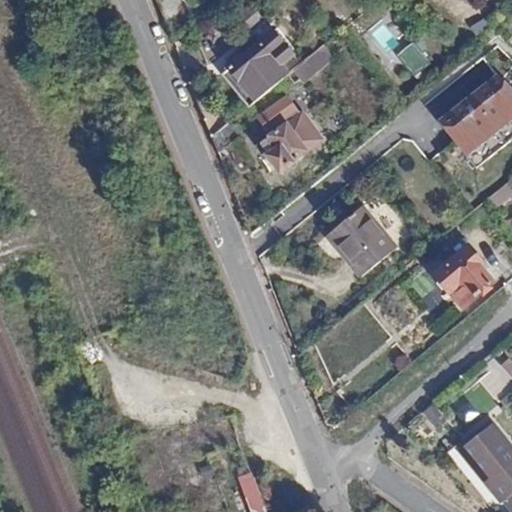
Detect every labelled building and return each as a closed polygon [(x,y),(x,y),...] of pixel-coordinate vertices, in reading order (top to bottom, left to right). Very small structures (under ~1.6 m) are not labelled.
[(165,0),(160,5),(167,25),(197,1),(195,0),(165,0)] [(291,74),(280,61),(264,41),(228,71),(255,104),(288,76),(291,74)] [(414,43),(398,56),(415,77),(431,64),(414,43)] [(336,59),(325,45),(305,62),(293,71),(301,80),(305,85),(336,59)] [(293,71),(305,62),(295,49),(280,61),(291,74),(293,71)] [(223,75),(249,108),(255,104),(228,71),(223,75)] [(295,85),(301,80),(293,71),(291,74),(288,76),(295,85)] [(511,119),(511,90),(498,73),(436,121),(464,157),(511,119)] [(213,137),(231,122),(237,117),(226,103),(206,120),(213,137)] [(313,149),(318,145),(306,129),(313,123),(305,113),(260,147),(281,174),(309,152),(306,148),(309,146),(313,149)] [(213,137),(219,153),(242,134),(231,122),(213,137)] [(306,129),(318,145),(322,142),(313,129),(315,127),(313,123),(306,129)] [(511,181),(488,200),(497,211),(511,198),(511,181)] [(328,237),(341,253),(377,224),(364,207),(328,237)] [(377,224),(341,253),(362,280),(397,249),(377,224)] [(445,290),(447,293),(455,285),(470,303),(493,283),(479,265),(482,262),(469,245),(453,258),(446,249),(425,267),(435,278),(432,285),(437,292),(445,290)] [(407,335),(426,305),(391,284),(373,314),(407,335)] [(455,285),(447,293),(462,310),(470,303),(455,285)] [(511,444),(496,424),(460,452),(479,477),(481,475),(504,503),(511,495),(511,444)] [(267,511),(256,473),(236,479),(245,511),(267,511)]
